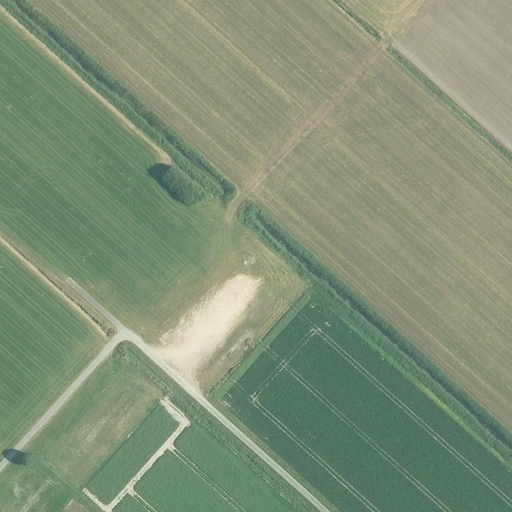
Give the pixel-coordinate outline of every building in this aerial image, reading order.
[(302,70),(316,51),(312,49),(298,68),(302,70)] [(240,115),(264,105),(260,94),(236,103),(240,115)] [(146,394),(154,386),(150,382),(142,390),(146,394)] [(135,406),(143,397),(139,394),(131,403),(135,406)] [(129,408),(108,431),(121,442),(142,420),(129,408)]
